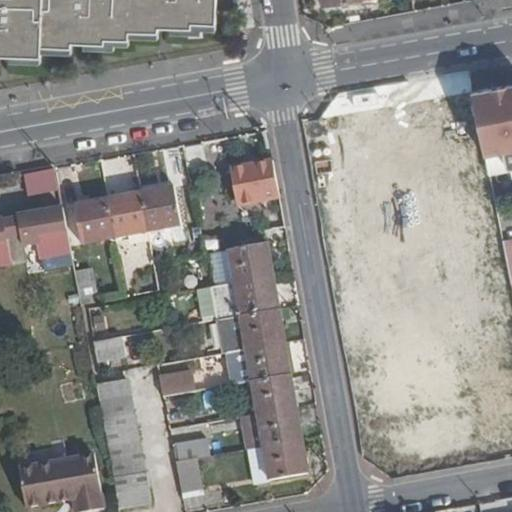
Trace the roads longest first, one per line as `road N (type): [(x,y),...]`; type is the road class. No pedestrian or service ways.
road 1 (residential): [(283,79),(285,138),(352,502)]
road 2 (secondary): [(283,79),(0,131)]
road 3 (secondary): [(511,41),(283,79)]
road 4 (residential): [(511,473),(352,502)]
